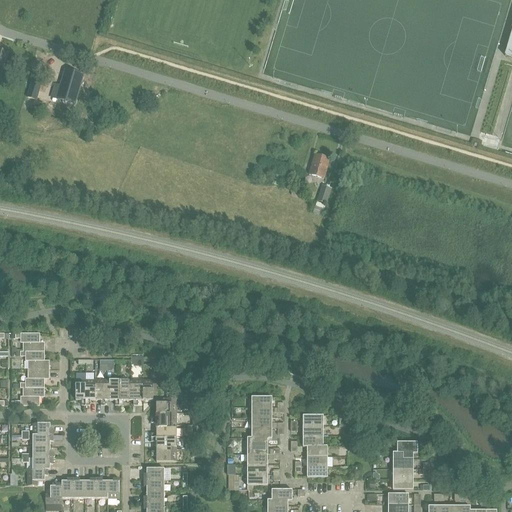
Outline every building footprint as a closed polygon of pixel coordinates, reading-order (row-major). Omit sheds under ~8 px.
[(55,85),(51,99),(74,105),(83,76),(65,71),(61,87),(55,85)] [(27,98),(37,101),(44,78),(34,75),(27,98)] [(315,156),(309,175),(324,180),(330,160),(315,156)] [(326,204),(332,189),(322,186),(317,202),(326,204)] [(315,206),(313,213),(322,216),(324,209),(315,206)] [(20,353),(20,355),(45,354),(44,347),(38,347),(38,344),(40,344),(40,335),(15,335),(15,340),(23,340),(23,353),(20,353)] [(45,354),(20,355),(20,358),(28,358),(28,371),(49,371),(49,365),(43,365),(43,362),(45,362),(45,354)] [(143,367),(143,358),(134,358),(134,367),(143,367)] [(20,384),(20,388),(44,388),(45,380),(43,380),(43,378),(49,378),(49,371),(28,371),(28,384),(20,384)] [(82,406),(86,406),(86,381),(76,381),(76,401),(82,402),(82,406)] [(95,381),(86,381),(86,406),(90,406),(90,401),(95,401),(95,381)] [(95,381),(95,401),(101,401),(101,406),(105,406),(105,401),(110,401),(110,391),(105,391),(105,381),(95,381)] [(119,381),(105,381),(105,391),(110,391),(110,401),(115,401),(115,406),(119,406),(119,381)] [(123,401),(129,401),(129,391),(134,391),(134,381),(119,381),(119,406),(123,406),(123,401)] [(143,381),(134,381),(134,391),(129,391),(129,401),(133,401),(133,406),(138,406),(138,401),(143,401),(143,381)] [(143,381),(143,401),(153,401),(153,396),(158,396),(158,381),(143,381)] [(44,395),(44,388),(20,388),(20,389),(23,389),(23,402),(15,402),(15,407),(40,407),(40,398),(38,398),(38,396),(44,395)] [(164,404),(156,404),(156,414),(177,414),(177,400),(182,400),(182,393),(169,393),(169,399),(164,399),(164,404)] [(251,409),(272,409),(272,398),(251,398),(251,409)] [(272,409),(251,409),(251,419),(272,419),(272,409)] [(177,424),(177,414),(156,414),(156,420),(151,420),(151,424),(156,424),(156,429),(167,429),(167,424),(177,424)] [(323,427),(323,417),(302,417),(303,427),(323,427)] [(272,430),(272,419),(251,419),(251,429),(272,430)] [(151,439),(176,439),(177,424),(167,424),(167,429),(156,429),(156,434),(151,434),(151,439)] [(50,425),(33,425),(33,438),(53,438),(53,430),(50,430),(50,429),(50,430),(48,430),(48,425),(50,425)] [(303,427),(303,438),(323,438),(323,427),(303,427)] [(247,439),(258,440),(258,445),(268,446),(268,440),(272,440),(272,430),(251,429),(251,439),(247,439)] [(53,438),(33,438),(33,448),(48,448),(48,443),(53,443),(53,438)] [(303,438),(303,448),(327,448),(327,447),(323,447),(323,438),(303,438)] [(156,443),(156,448),(167,448),(167,453),(176,453),(176,439),(151,439),(151,443),(156,443)] [(258,440),(247,439),(247,456),(268,456),(273,456),(273,451),(268,451),(268,446),(258,445),(258,440)] [(417,455),(417,444),(397,443),(397,454),(393,454),(403,454),(403,460),(413,460),(413,455),(417,455)] [(48,448),(33,448),(33,460),(53,459),(53,453),(48,453),(48,448)] [(176,463),(176,453),(167,453),(167,448),(156,448),(156,453),(151,453),(151,457),(156,457),(156,463),(176,463)] [(307,448),(307,458),(327,458),(327,448),(303,448),(307,448)] [(403,454),(393,454),(393,471),(413,470),(413,460),(403,460),(403,454)] [(247,456),(247,466),(268,466),(268,456),(247,456)] [(307,458),(307,468),(327,468),(327,458),(307,458)] [(53,459),(33,460),(33,471),(48,471),(48,466),(53,466),(53,459)] [(247,466),(247,476),(268,476),(268,466),(247,466)] [(327,468),(307,468),(307,479),(327,479),(327,468)] [(144,482),(164,481),(164,470),(147,470),(147,471),(149,471),(149,475),(144,475),(144,482)] [(413,470),(393,471),(393,481),(413,481),(413,470)] [(48,471),(33,471),(28,471),(28,487),(37,487),(37,483),(43,483),(43,477),(48,477),(48,471)] [(268,487),(268,476),(247,476),(247,487),(268,487)] [(73,500),(73,480),(67,480),(67,485),(62,485),(62,483),(62,505),(62,500),(73,500)] [(73,500),(85,500),(85,483),(84,483),(84,485),(80,485),(80,480),(73,480),(73,500)] [(85,483),(85,500),(96,500),(96,480),(90,480),(90,485),(85,485),(85,483)] [(96,500),(108,500),(108,485),(103,485),(103,480),(96,480),(96,500)] [(113,485),(108,485),(108,500),(119,500),(119,480),(113,480),(113,485)] [(164,481),(144,482),(144,488),(149,488),(149,493),(146,493),(164,493),(164,481)] [(413,481),(393,481),(393,491),(413,491),(413,481)] [(51,488),(50,488),(50,496),(46,496),(46,505),(52,505),(52,511),(61,511),(62,505),(62,483),(62,485),(56,485),(56,490),(51,490),(51,488)] [(267,501),(267,502),(292,502),(292,491),(271,491),(271,501),(267,501)] [(164,493),(146,493),(149,493),(149,498),(144,498),(144,505),(164,504),(164,493)] [(388,506),(408,506),(408,495),(388,495),(388,506)] [(292,502),(267,502),(267,511),(287,511),(288,502),(292,502)]
